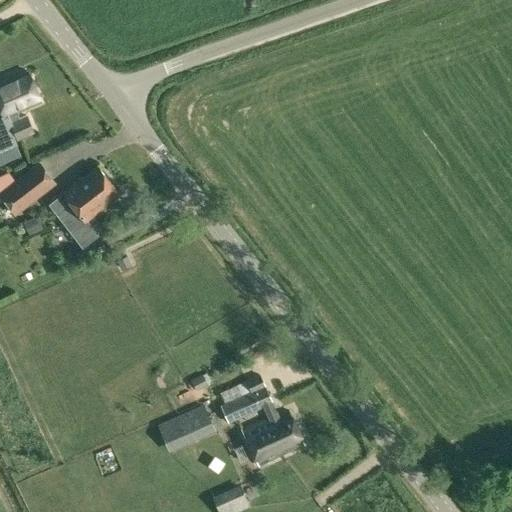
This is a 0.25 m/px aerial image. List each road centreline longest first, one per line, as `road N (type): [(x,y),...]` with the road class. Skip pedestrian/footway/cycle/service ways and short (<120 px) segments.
road 1 (tertiary): [(443,511),(108,89)]
road 2 (unclassified): [(108,89),(364,0)]
